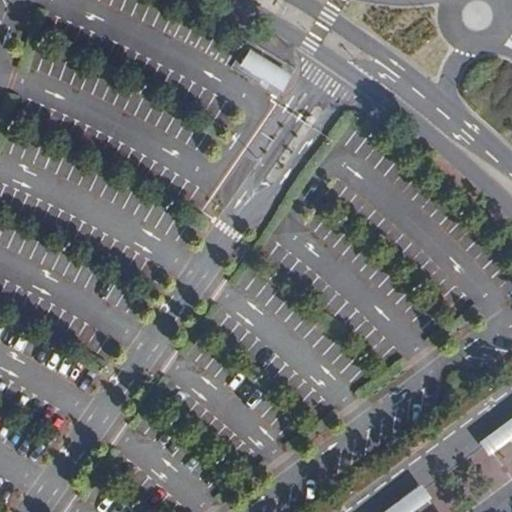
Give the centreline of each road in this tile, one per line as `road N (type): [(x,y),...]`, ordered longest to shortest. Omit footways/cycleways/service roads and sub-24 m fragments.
road 1 (tertiary): [(340,68),(457,150),(511,202)]
road 2 (tertiary): [(444,103),(383,53),(294,0)]
road 3 (tertiary): [(238,0),(340,68)]
